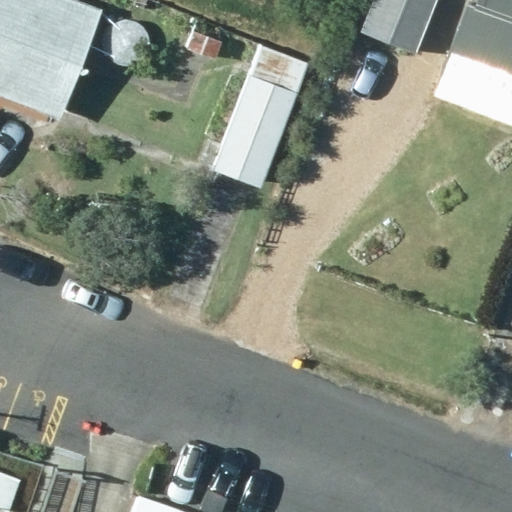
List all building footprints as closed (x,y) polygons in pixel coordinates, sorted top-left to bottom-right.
[(0,0),(0,105),(49,124),(91,12),(57,0),(0,0)] [(408,56),(430,0),(367,0),(353,34),(408,56)] [(431,62),(511,91),(511,0),(466,0),(462,11),(452,6),(431,62)] [(216,43),(185,33),(179,54),(209,63),(216,43)] [(251,192),(303,65),(257,47),(206,173),(251,192)] [(0,511),(3,511),(14,480),(0,474),(0,511)] [(172,511),(132,497),(126,511),(172,511)]
